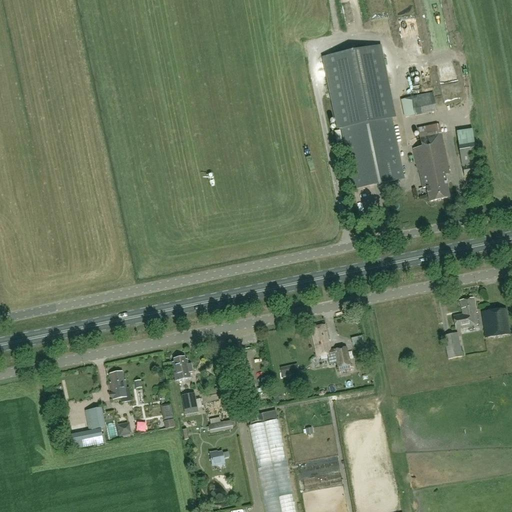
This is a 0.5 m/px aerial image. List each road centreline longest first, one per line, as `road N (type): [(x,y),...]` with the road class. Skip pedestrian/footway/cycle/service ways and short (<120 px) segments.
road 1 (unclassified): [(0,321),(511,214)]
road 2 (primary): [(0,344),(511,238)]
road 3 (unclassified): [(0,376),(511,270)]
